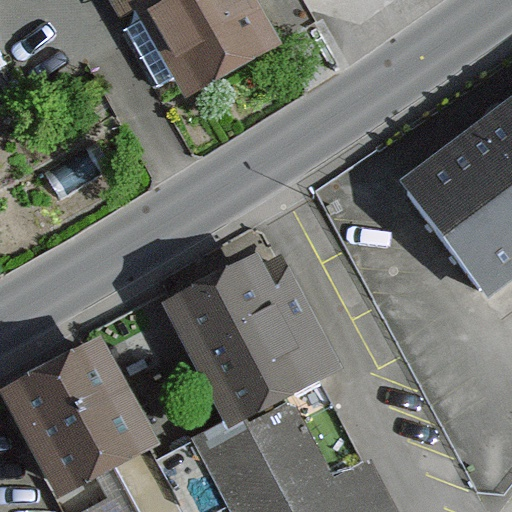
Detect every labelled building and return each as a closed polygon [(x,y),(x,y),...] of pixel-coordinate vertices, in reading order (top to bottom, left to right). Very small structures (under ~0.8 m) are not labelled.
[(259,0),(110,0),(120,19),(140,8),(192,113),(291,64),(259,0)] [(511,111),(405,186),(487,304),(511,286),(511,111)] [(275,255),(171,310),(234,428),(240,440),(326,395),(344,386),(275,255)] [(99,343),(9,391),(60,487),(150,438),(99,343)] [(387,511),(326,395),(240,440),(234,428),(197,447),(230,511),(387,511)]
